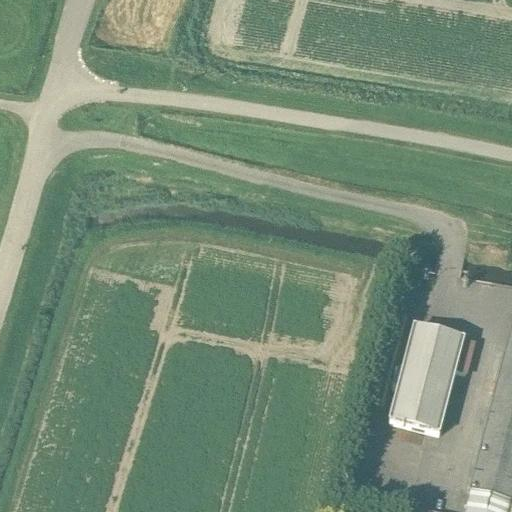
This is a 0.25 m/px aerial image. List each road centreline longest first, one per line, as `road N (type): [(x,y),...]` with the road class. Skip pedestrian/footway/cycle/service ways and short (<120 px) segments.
road 1 (unclassified): [(511,156),(198,100),(55,89)]
road 2 (unclassified): [(0,279),(55,89)]
